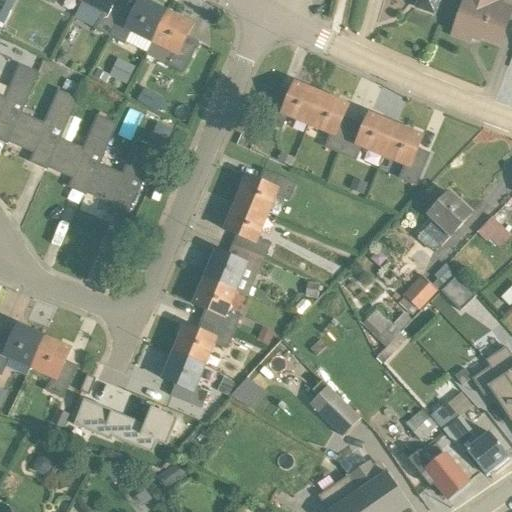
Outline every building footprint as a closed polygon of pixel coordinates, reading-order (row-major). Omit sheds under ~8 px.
[(116,0),(82,0),(80,4),(74,17),(95,28),(93,31),(107,38),(124,6),(116,2),(116,0)] [(414,0),(416,1),(413,10),(435,18),(440,0),(414,0)] [(499,0),(461,0),(448,38),(470,46),(471,43),(479,45),(480,43),(499,49),(511,12),(511,7),(498,2),(499,0)] [(107,38),(123,46),(125,44),(146,54),(166,14),(140,1),(134,12),(124,6),(107,38)] [(191,27),(166,14),(145,56),(181,74),(196,44),(185,39),(191,27)] [(20,114),(37,74),(36,74),(18,66),(7,89),(0,85),(0,142),(6,146),(7,144),(20,114)] [(306,128),(320,96),(294,85),(288,97),(277,93),(264,123),(281,131),(286,120),(306,128)] [(59,139),(77,100),(57,91),(42,123),(20,114),(7,144),(31,154),(27,163),(28,164),(45,171),(46,169),(59,139)] [(324,149),(338,155),(352,123),(342,119),(347,107),(320,96),(306,128),(328,138),(324,149)] [(381,159),(395,125),(367,113),(361,127),(352,123),(338,155),(355,163),(360,151),(381,159)] [(67,188),(84,196),(85,194),(98,165),(116,125),(96,116),(81,149),(59,139),(46,169),(70,180),(67,188)] [(423,137),(395,125),(381,159),(403,168),(398,180),(415,187),(429,155),(418,150),(423,137)] [(124,221),(154,152),(134,143),(120,175),(98,165),(85,194),(111,205),(107,214),(124,221)] [(245,176),(233,204),(267,219),(276,197),(288,202),(295,185),(263,172),(258,182),(245,176)] [(367,185),(353,179),(348,191),(362,197),(367,185)] [(416,239),(433,254),(439,248),(440,249),(472,215),(448,192),(425,217),(431,223),(416,239)] [(267,219),(233,204),(221,233),(233,239),(230,247),(263,260),(270,245),(259,240),(267,219)] [(491,219),(476,234),(486,243),(489,240),(498,249),(510,236),(491,219)] [(248,297),(263,260),(230,247),(227,256),(213,251),(202,279),(236,293),(248,297)] [(403,299),(398,304),(411,317),(417,311),(418,312),(437,293),(438,293),(455,275),(445,265),(433,277),(436,281),(430,286),(421,277),(402,297),(403,299)] [(456,278),(440,293),(460,313),(475,298),(456,278)] [(236,293),(202,279),(190,307),(202,313),(199,322),(232,336),(239,319),(228,314),(236,293)] [(511,304),(511,286),(500,299),(509,308),(511,304)] [(226,351),(232,336),(199,322),(195,333),(184,328),(173,354),(205,368),(214,346),(226,351)] [(0,338),(0,377),(0,378),(9,362),(28,371),(43,339),(17,328),(10,342),(0,338)] [(69,351),(43,339),(28,371),(50,381),(44,393),(60,400),(75,369),(64,363),(69,351)] [(511,426),(511,358),(505,348),(484,362),(489,369),(471,381),(482,398),(490,393),(511,426)] [(205,368),(173,354),(162,381),(174,386),(169,397),(201,411),(208,393),(197,388),(205,368)] [(317,398),(309,407),(342,439),(360,421),(321,382),(311,392),(317,398)] [(486,479),(509,460),(488,433),(478,440),(460,418),(472,407),(460,395),(447,406),(445,404),(429,418),(462,455),(465,452),(486,479)] [(63,399),(51,424),(62,430),(74,404),(63,399)] [(76,432),(163,457),(175,414),(154,408),(150,421),(84,402),(76,432)] [(419,412),(404,425),(420,443),(436,429),(419,412)] [(411,444),(400,452),(429,488),(433,485),(445,499),(452,494),(453,495),(479,475),(446,437),(444,438),(441,434),(419,452),(411,444)] [(111,473),(107,476),(114,487),(134,475),(128,464),(119,469),(115,463),(108,468),(111,473)] [(369,463),(348,477),(371,511),(402,511),(409,508),(379,464),(372,468),(369,463)] [(183,477),(175,466),(156,480),(164,490),(183,477)] [(371,511),(348,477),(317,498),(327,511),(371,511)]
